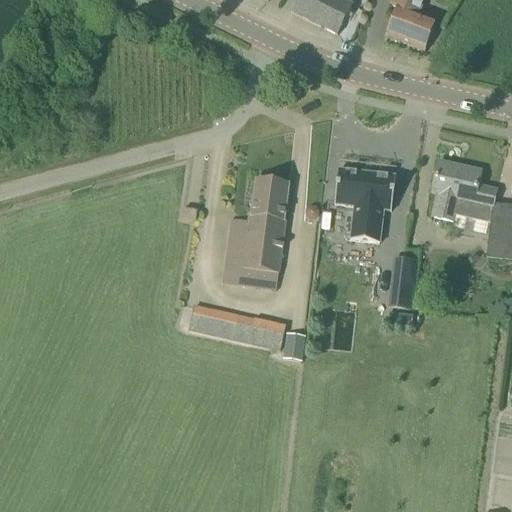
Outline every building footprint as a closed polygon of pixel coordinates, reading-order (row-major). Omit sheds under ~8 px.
[(297,0),(290,14),(320,29),(327,15),(312,8),(316,0),(297,0)] [(316,0),(312,8),(327,15),(320,29),(337,38),(352,9),(355,0),(316,0)] [(394,0),(391,8),(395,9),(384,40),(424,55),(436,23),(417,16),(423,0),(425,0),(426,0),(394,0)] [(480,174),(438,165),(431,195),(438,196),(433,219),(453,224),(451,234),(488,243),(486,260),(511,263),(511,208),(493,206),(496,194),(477,189),(480,174)] [(334,207),(354,209),(350,243),(379,246),(383,213),(391,214),(395,179),(338,172),(334,207)] [(283,223),(288,187),(256,183),(251,219),(248,219),(247,225),(231,222),(222,286),(276,293),(285,223),(283,223)] [(196,212),(184,211),(183,211),(182,223),(195,224),(196,212)] [(411,314),(413,297),(390,294),(388,311),(411,314)] [(193,310),(188,332),(280,353),(285,330),(212,314),(193,310)] [(281,363),(301,365),(304,339),(285,337),(281,363)]
